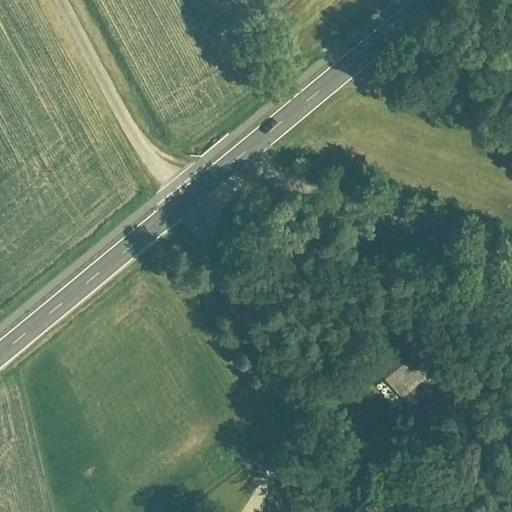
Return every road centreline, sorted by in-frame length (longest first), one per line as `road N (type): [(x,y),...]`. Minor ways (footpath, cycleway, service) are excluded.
road 1 (residential): [(179,204),(342,511)]
road 2 (residential): [(238,156),(314,199),(511,265)]
road 3 (tertiary): [(238,156),(425,0)]
road 4 (tertiary): [(0,353),(179,204)]
road 5 (track): [(59,0),(169,189)]
road 6 (track): [(342,69),(380,93),(511,132)]
